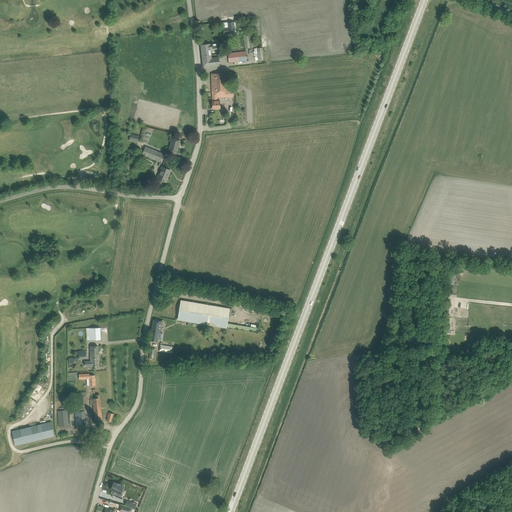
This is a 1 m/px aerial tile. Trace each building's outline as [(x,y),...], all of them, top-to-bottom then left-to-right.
[(235,33),(234,27),(234,22),(228,23),(228,28),(226,28),(223,28),(224,34),(227,34),(235,33)] [(217,43),(206,44),(201,45),(203,67),(219,65),(218,57),(211,58),(210,50),(218,49),(217,43)] [(247,61),(246,53),(228,54),(229,62),(247,61)] [(226,91),(226,82),(226,73),(216,73),(211,74),(212,93),(212,101),(212,109),(217,109),(221,109),(220,101),(217,101),(217,97),(232,97),(232,91),(230,91),(226,91)] [(131,134),(129,140),(137,142),(139,136),(131,134)] [(169,150),(172,151),(177,152),(180,141),(172,139),(169,150)] [(142,154),(156,160),(160,162),(164,154),(145,146),(142,154)] [(167,178),(170,170),(161,166),(158,173),(159,173),(157,179),(166,182),(168,178),(167,178)] [(177,320),(227,328),(227,327),(258,332),(258,328),(228,323),(230,308),(181,300),(177,320)] [(163,333),(160,332),(162,321),(153,319),(150,340),(158,342),(158,339),(161,340),(162,340),(163,333)] [(90,340),(101,340),(100,328),(89,328),(90,340)] [(92,366),(93,366),(98,366),(98,346),(90,346),(91,360),(92,360),(92,361),(84,361),(85,366),(92,366)] [(79,374),(79,376),(79,380),(87,379),(87,386),(95,386),(95,375),(89,375),(89,374),(79,374)] [(93,399),(93,405),(95,421),(102,420),(100,395),(96,395),(96,398),(93,399)] [(84,401),(74,402),(75,411),(85,410),(84,401)] [(58,410),(58,426),(68,426),(68,410),(58,410)] [(12,431),(16,446),(55,437),(52,422),(12,431)] [(124,486),(113,481),(110,489),(111,490),(110,493),(113,494),(114,491),(120,494),(124,486)]
